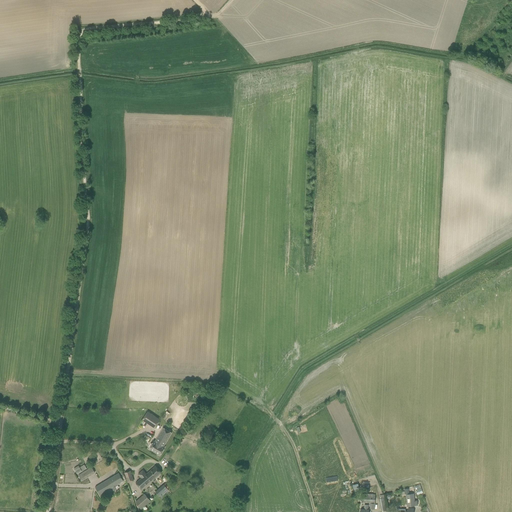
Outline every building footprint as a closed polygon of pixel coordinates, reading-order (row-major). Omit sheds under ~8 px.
[(160,420),(147,411),(143,418),(155,427),(160,420)] [(163,447),(171,433),(163,428),(157,438),(159,439),(157,443),(155,442),(153,445),(152,444),(149,448),(151,449),(150,450),(160,455),(164,448),(163,447)] [(136,483),(142,490),(154,480),(153,479),(161,473),(155,466),(146,474),(143,470),(137,474),(141,478),(136,483)] [(78,475),(82,480),(90,475),(87,470),(78,475)] [(124,473),(127,483),(133,481),(130,471),(124,473)] [(116,489),(114,486),(123,481),(119,473),(95,487),(101,498),(116,489)] [(164,484),(155,492),(161,498),(169,491),(164,484)] [(409,494),(405,494),(407,507),(415,506),(414,506),(414,500),(414,493),(409,494)] [(370,509),(374,509),(375,503),(375,495),(361,494),(361,502),(370,503),(370,509)] [(136,502),(141,509),(150,501),(144,495),(136,502)]
